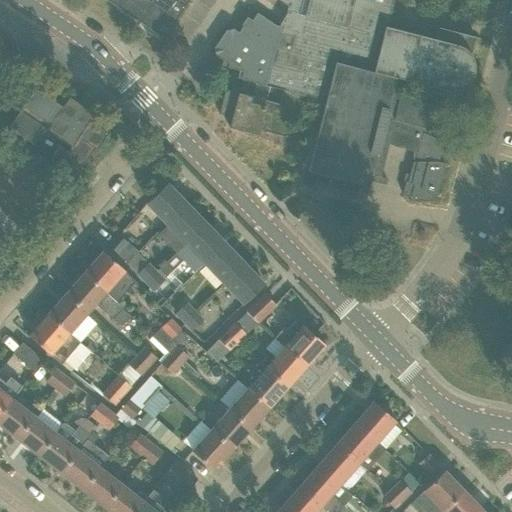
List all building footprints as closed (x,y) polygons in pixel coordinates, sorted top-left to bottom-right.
[(119,0),(116,6),(130,16),(134,10),(143,16),(139,21),(153,0),(119,0)] [(153,0),(139,21),(140,22),(144,16),(152,22),(148,28),(163,38),(188,0),(153,0)] [(214,47),(213,47),(213,48),(215,48),(216,54),(214,54),(215,56),(216,55),(228,64),(227,67),(243,71),(241,79),(282,90),(295,93),(304,95),(325,101),(335,63),(375,73),(387,26),(393,0),(278,0),(288,6),(287,11),(279,23),(279,26),(275,25),(256,12),(251,20),(246,17),(241,25),(242,26),(238,32),(233,29),(233,28),(232,29),(232,30),(226,31),(226,30),(224,30),(225,31),(214,47)] [(387,26),(375,73),(404,80),(404,79),(423,84),(421,93),(458,102),(461,88),(467,83),(472,76),(474,69),(473,61),(470,54),(475,36),(438,27),(435,39),(387,26)] [(325,101),(307,170),(329,176),(327,185),(330,186),(329,188),(334,189),(334,191),(337,192),(337,194),(342,195),(342,196),(343,197),(344,195),(345,196),(344,198),(346,198),(347,196),(350,197),(349,199),(351,200),(351,197),(356,199),(356,197),(357,197),(359,192),(360,189),(362,190),(361,192),(366,193),(371,174),(380,177),(389,141),(394,142),(393,146),(416,152),(417,152),(419,139),(411,138),(412,126),(425,127),(424,132),(429,133),(430,129),(439,131),(445,107),(400,95),(404,80),(375,73),(335,63),(325,101)] [(67,150),(58,144),(49,160),(72,175),(81,162),(83,163),(93,148),(96,150),(112,126),(68,97),(62,107),(23,81),(20,87),(10,80),(0,94),(0,99),(18,112),(8,128),(32,144),(43,128),(70,146),(67,150)] [(298,117),(304,95),(295,93),(282,90),(279,103),(264,99),(263,105),(249,102),(251,96),(224,89),(218,114),(231,117),(228,127),(258,135),(260,130),(286,136),(290,121),(286,120),(287,115),(298,117)] [(405,181),(402,194),(409,196),(409,201),(432,201),(432,200),(433,195),(436,195),(444,163),(438,161),(442,142),(429,135),(429,133),(424,132),(425,127),(412,126),(411,138),(419,139),(417,152),(416,152),(416,161),(412,161),(412,162),(416,162),(411,182),(405,181)] [(166,223),(186,204),(166,183),(146,203),(166,223)] [(176,252),(205,224),(186,204),(166,223),(167,225),(158,234),(176,252)] [(176,252),(156,271),(163,278),(183,260),(195,272),(204,263),(224,244),(205,224),(176,252)] [(108,245),(128,263),(139,251),(128,242),(128,243),(117,234),(108,245)] [(204,263),(223,283),(244,263),(224,244),(204,263)] [(84,272),(104,291),(123,270),(102,251),(84,272)] [(148,263),(136,274),(144,283),(156,271),(148,263)] [(244,263),(223,283),(243,304),(264,284),(244,263)] [(156,271),(144,283),(152,291),(164,280),(163,278),(156,271)] [(84,272),(65,293),(86,312),(94,303),(121,326),(130,316),(122,309),(122,308),(103,291),(104,291),(84,272)] [(65,293),(47,314),(68,332),(86,312),(65,293)] [(265,294),(246,312),(257,322),(275,305),(265,294)] [(186,302),(174,314),(183,323),(195,311),(186,302)] [(195,311),(183,323),(191,331),(203,320),(195,311)] [(68,332),(47,314),(28,336),(43,349),(58,362),(60,364),(79,342),(77,340),(68,332)] [(176,344),(171,338),(180,329),(170,318),(152,337),(168,352),(176,344)] [(283,347),(304,366),(324,344),(296,319),(288,328),(283,327),(274,338),(284,347),(283,347)] [(226,329),(237,340),(246,331),(235,321),(226,329)] [(217,338),(228,349),(237,340),(226,329),(217,338)] [(180,331),(172,338),(179,345),(186,338),(180,331)] [(12,354),(13,354),(33,371),(43,359),(22,342),(12,354)] [(188,356),(177,346),(176,345),(168,354),(181,365),(188,356)] [(144,347),(135,356),(148,367),(156,358),(144,347)] [(264,368),(286,387),(304,366),(283,347),(274,357),(269,353),(260,363),(265,367),(264,368)] [(160,363),(172,374),(181,365),(168,354),(160,362),(160,363)] [(148,367),(135,356),(127,365),(131,368),(139,376),(140,376),(148,367)] [(45,382),(54,389),(65,375),(56,368),(45,382)] [(246,388),(267,408),(286,387),(264,368),(246,388)] [(65,375),(54,389),(64,396),(67,392),(74,383),(65,375)] [(118,375),(102,394),(114,406),(131,387),(130,386),(121,378),(118,375)] [(0,412),(11,398),(21,385),(9,376),(5,383),(0,379),(0,412)] [(139,410),(140,409),(160,386),(149,376),(129,399),(120,409),(131,419),(139,410)] [(228,409),(249,428),(267,408),(246,388),(228,409)] [(33,416),(11,398),(0,412),(0,425),(16,438),(33,416)] [(376,441),(381,435),(395,420),(374,401),(355,423),(376,441)] [(98,423),(108,409),(99,403),(89,416),(98,423)] [(33,416),(16,438),(38,455),(56,433),(63,423),(61,425),(39,408),(33,416)] [(108,431),(118,418),(108,409),(98,423),(99,423),(92,432),(97,436),(104,427),(108,431)] [(231,448),(249,428),(228,409),(210,429),(231,448)] [(56,433),(38,455),(60,473),(86,439),(89,435),(78,426),(74,431),(74,430),(74,431),(63,423),(56,433)] [(337,444),(357,462),(376,441),(355,423),(337,444)] [(191,451),(197,456),(212,470),(231,448),(210,429),(191,451)] [(139,433),(129,447),(140,456),(151,442),(139,433)] [(91,444),(86,439),(60,473),(82,490),(99,468),(108,457),(91,444)] [(162,451),(151,442),(140,456),(152,465),(162,451)] [(357,462),(337,444),(319,464),(339,482),(357,462)] [(428,455),(427,455),(418,464),(428,474),(438,465),(428,455)] [(180,467),(175,462),(165,474),(171,479),(177,484),(177,483),(187,491),(196,479),(180,467)] [(319,464),(300,486),(330,511),(336,511),(343,504),(343,505),(352,496),(347,491),(348,490),(319,464)] [(99,468),(82,490),(104,507),(121,485),(99,468)] [(414,499),(426,511),(440,511),(463,490),(443,470),(423,490),(414,499)] [(391,488),(403,501),(411,492),(400,480),(391,488)] [(121,485),(104,507),(110,511),(135,511),(143,503),(121,485)] [(330,511),(300,486),(282,507),(287,511),(330,511)] [(391,488),(382,496),(394,509),(403,501),(391,488)] [(153,490),(143,503),(135,511),(171,511),(175,507),(153,490)] [(480,511),(482,511),(463,490),(440,511),(480,511)]
